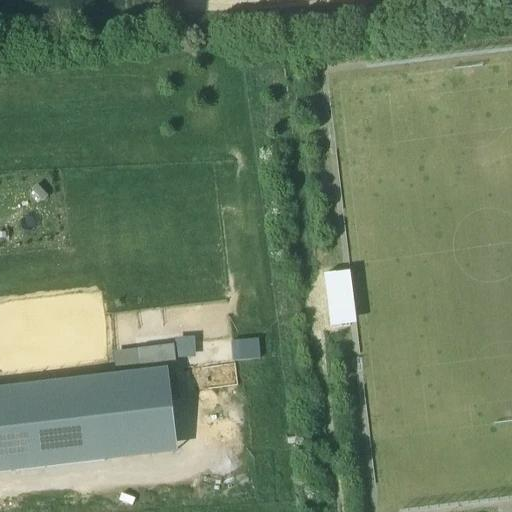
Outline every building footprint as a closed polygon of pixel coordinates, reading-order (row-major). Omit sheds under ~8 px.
[(195,340),(175,340),(175,360),(196,359),(195,340)] [(174,348),(139,352),(142,376),(167,373),(176,371),(175,360),(174,348)] [(139,352),(113,355),(116,379),(142,376),(139,352)] [(116,379),(96,381),(106,462),(177,454),(167,373),(142,376),(116,379)] [(96,381),(0,392),(0,474),(106,462),(96,381)]
